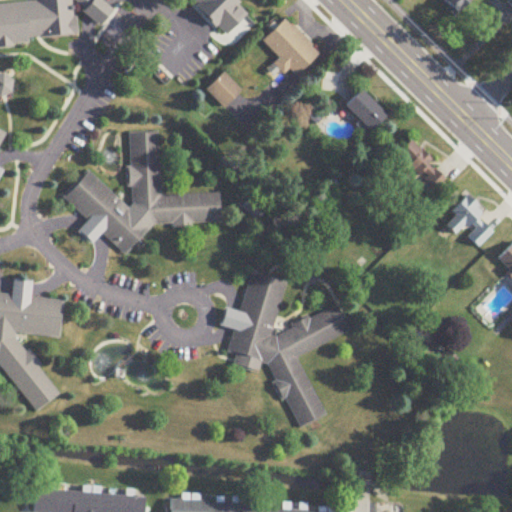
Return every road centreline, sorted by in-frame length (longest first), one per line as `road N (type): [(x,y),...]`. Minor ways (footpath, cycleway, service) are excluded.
road 1 (residential): [(150,0),(44,166),(28,238)]
road 2 (tertiary): [(511,167),(343,0)]
